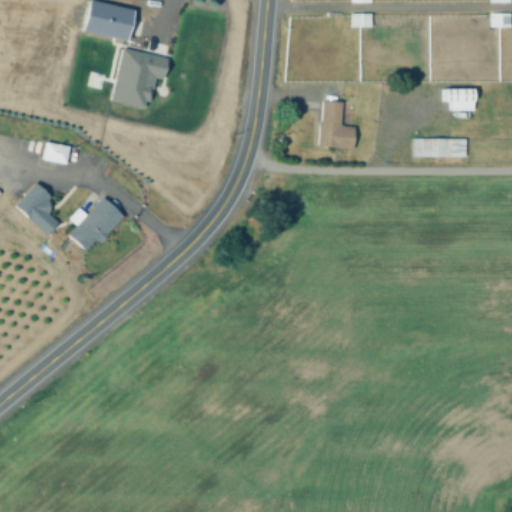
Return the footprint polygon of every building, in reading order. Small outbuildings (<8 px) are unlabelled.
[(83,0),(96,0),(128,8),(122,39),(77,29),(83,0)] [(368,12),(368,24),(347,24),(347,12),(368,12)] [(506,13),(506,25),(486,25),(486,13),(506,13)] [(117,45),(162,57),(158,78),(150,76),(145,100),(141,99),(140,106),(105,98),(117,45)] [(446,91),(470,91),(470,112),(446,112),(446,103),(438,103),(438,91),(446,91)] [(314,147),(319,104),(353,107),(349,151),(314,147)] [(411,158),(411,141),(460,141),(460,158),(411,158)] [(39,162),(42,147),(64,150),(61,165),(39,162)] [(9,203),(30,180),(46,195),(42,199),(44,199),(44,211),(43,211),(53,220),(40,233),(9,203)] [(76,224),(69,218),(93,193),(120,219),(96,244),(94,241),(81,253),(64,235),(76,224)]
